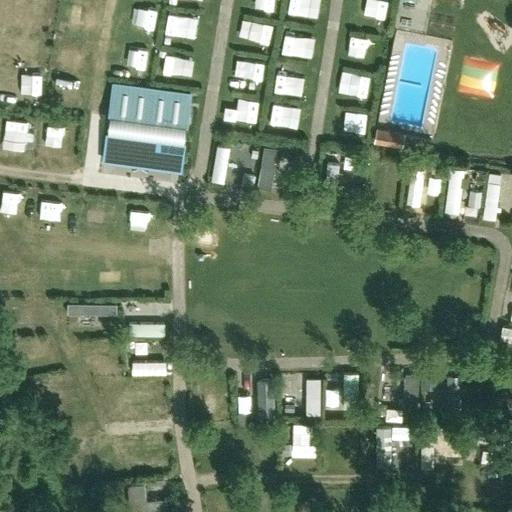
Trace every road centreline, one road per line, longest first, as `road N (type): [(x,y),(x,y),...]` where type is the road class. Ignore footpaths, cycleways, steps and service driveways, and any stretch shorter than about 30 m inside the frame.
road 1 (track): [(190,358),(482,345),(498,239),(479,229),(0,172)]
road 2 (track): [(304,211),(337,0)]
